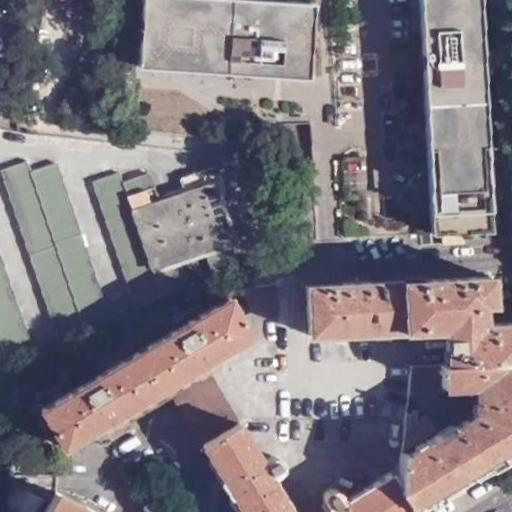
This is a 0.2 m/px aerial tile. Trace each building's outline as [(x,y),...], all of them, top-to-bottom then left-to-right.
[(297,0),(141,0),(137,63),(226,70),(227,59),(281,64),(279,74),(308,76),(312,1),(297,0)] [(491,229),(480,0),(420,0),(431,231),(491,229)] [(31,172),(27,160),(2,169),(61,340),(110,320),(56,164),(31,172)] [(206,249),(216,277),(241,268),(234,245),(240,243),(219,181),(223,180),(218,165),(181,175),(186,190),(159,200),(149,172),(123,180),(119,171),(94,179),(138,308),(187,287),(178,258),(206,249)] [(32,352),(0,260),(0,379),(10,380),(11,371),(8,363),(32,352)] [(441,362),(511,357),(511,319),(483,321),(483,311),(482,303),(493,303),(491,275),(371,281),(371,279),(354,280),(341,280),(342,283),(307,285),(310,332),(439,326),(441,362)] [(117,413),(166,384),(189,370),(210,358),(251,334),(227,297),(41,408),(63,445),(117,413)] [(389,474),(411,511),(474,473),(511,449),(511,357),(441,362),(411,363),(405,391),(441,390),(441,383),(472,382),(477,388),(478,399),(473,406),(466,406),(447,419),(452,426),(446,424),(391,458),(389,474)] [(166,384),(188,421),(238,421),(209,373),(217,368),(210,358),(189,370),(166,384)] [(399,425),(393,454),(431,430),(418,409),(399,425)] [(196,435),(202,445),(239,422),(238,421),(188,421),(196,435)] [(409,511),(411,511),(389,474),(346,500),(339,491),(334,489),(327,491),(324,495),(324,502),(330,510),(326,511),(283,511),(290,507),(271,476),(287,465),(288,459),(284,453),(277,452),(262,461),(239,422),(202,445),(231,493),(242,511),(409,511)] [(90,511),(56,491),(42,511),(90,511)]
